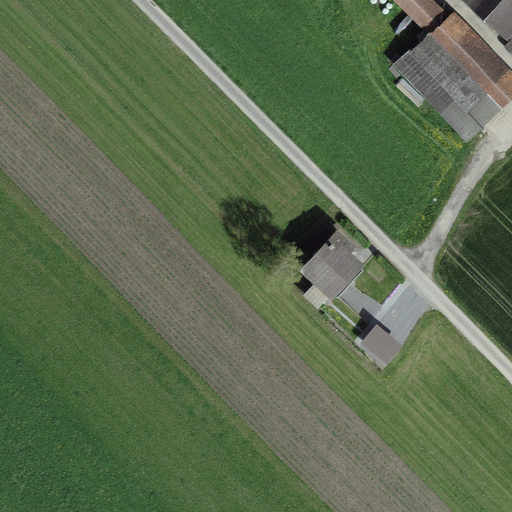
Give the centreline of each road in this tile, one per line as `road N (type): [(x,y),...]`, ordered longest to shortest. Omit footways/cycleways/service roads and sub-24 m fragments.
road 1 (track): [(135,0),(315,188),(511,363)]
road 2 (track): [(423,278),(492,149),(511,130)]
